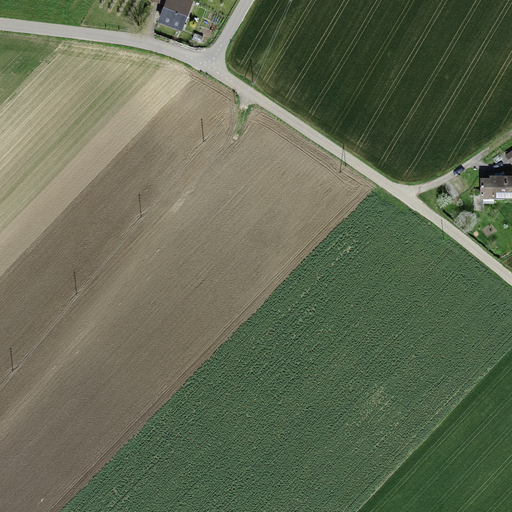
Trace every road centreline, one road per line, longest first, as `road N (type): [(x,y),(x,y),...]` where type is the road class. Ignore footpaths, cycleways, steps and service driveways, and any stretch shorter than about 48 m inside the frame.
road 1 (residential): [(212,70),(418,206),(511,282)]
road 2 (residential): [(0,25),(131,42),(212,70)]
